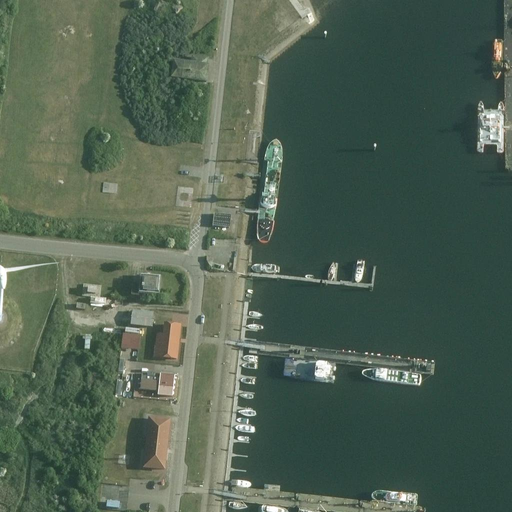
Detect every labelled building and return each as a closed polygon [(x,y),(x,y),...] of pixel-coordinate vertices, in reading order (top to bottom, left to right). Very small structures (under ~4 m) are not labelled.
[(191,62),(173,60),(171,78),(207,82),(209,64),(208,64),(209,58),(192,56),(191,62)] [(279,140),(276,138),(273,139),(270,142),(267,147),(265,158),(258,222),(258,237),(261,243),(264,244),(270,242),(271,236),(274,222),(283,159),(283,149),(282,144),(279,140)] [(229,229),(231,216),(215,214),(214,227),(229,229)] [(148,278),(139,277),(138,285),(137,294),(159,296),(160,279),(148,278)] [(154,313),(131,311),(129,326),(152,328),(154,313)] [(157,336),(154,359),(177,362),(179,340),(181,325),(164,324),(163,336),(157,336)] [(140,337),(123,335),(121,349),(138,351),(140,337)] [(173,377),(141,374),(140,391),(157,393),(157,398),(171,399),(173,377)] [(148,419),(142,467),(164,470),(166,451),(168,435),(170,421),(148,419)]
